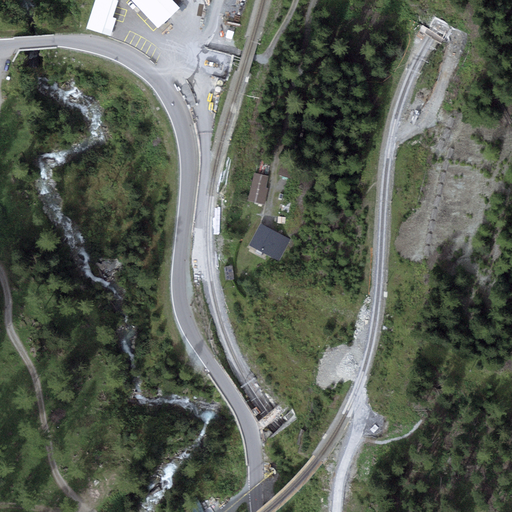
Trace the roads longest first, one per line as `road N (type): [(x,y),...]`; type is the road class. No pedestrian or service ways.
road 1 (secondary): [(258,511),(247,421),(180,302),(188,172),(175,105),(156,78),(107,49),(70,41),(0,45)]
road 2 (track): [(88,511),(57,473),(0,269)]
road 3 (track): [(145,69),(203,45),(264,55),(296,0)]
